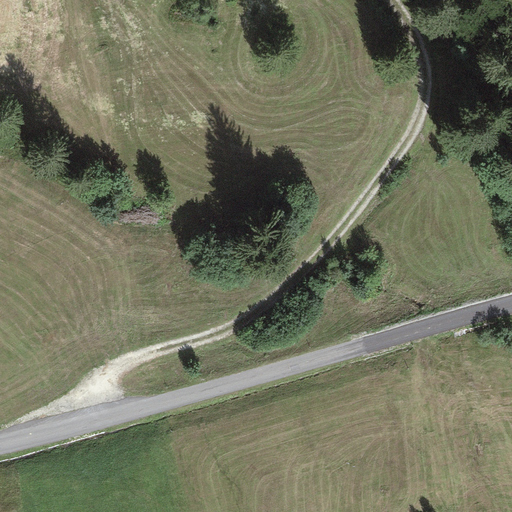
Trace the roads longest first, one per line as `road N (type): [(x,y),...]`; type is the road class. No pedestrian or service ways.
road 1 (track): [(395,0),(420,52),(426,90),(409,133),(340,231),(280,292),(231,328),(114,372),(99,392),(104,417)]
road 2 (unclassified): [(511,303),(0,443)]
